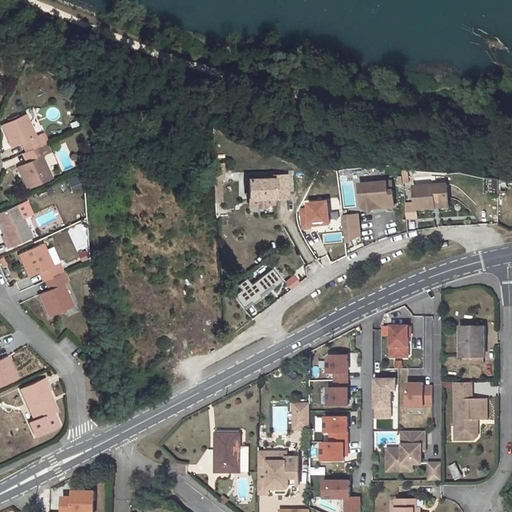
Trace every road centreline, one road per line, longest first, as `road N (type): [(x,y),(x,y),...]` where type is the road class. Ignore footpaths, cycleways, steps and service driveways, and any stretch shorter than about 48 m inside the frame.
road 1 (secondary): [(366,307),(123,431)]
road 2 (residential): [(0,301),(75,372),(80,451)]
road 3 (residential): [(366,307),(365,481)]
road 4 (secondary): [(510,257),(366,307)]
road 5 (residential): [(509,371),(508,458),(479,511)]
